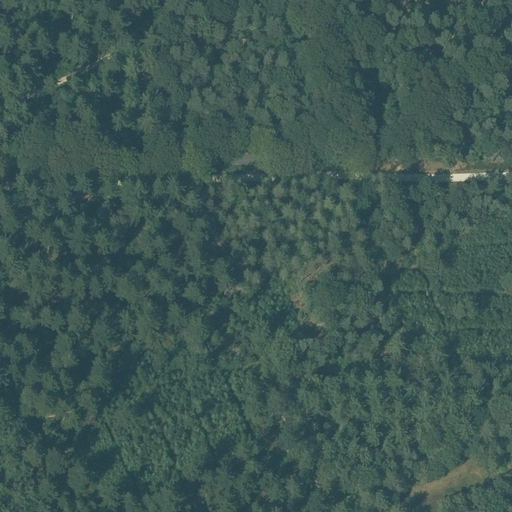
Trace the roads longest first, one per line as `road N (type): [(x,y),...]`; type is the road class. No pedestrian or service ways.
road 1 (secondary): [(511,152),(236,159)]
road 2 (secondary): [(0,165),(236,159)]
